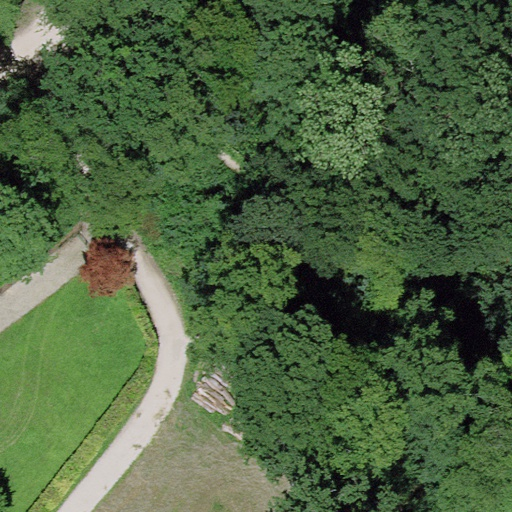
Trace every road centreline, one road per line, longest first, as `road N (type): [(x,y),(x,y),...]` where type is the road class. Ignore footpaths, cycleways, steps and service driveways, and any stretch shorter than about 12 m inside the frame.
road 1 (track): [(68,511),(164,389),(174,365),(172,319),(34,85)]
road 2 (track): [(116,224),(0,318)]
